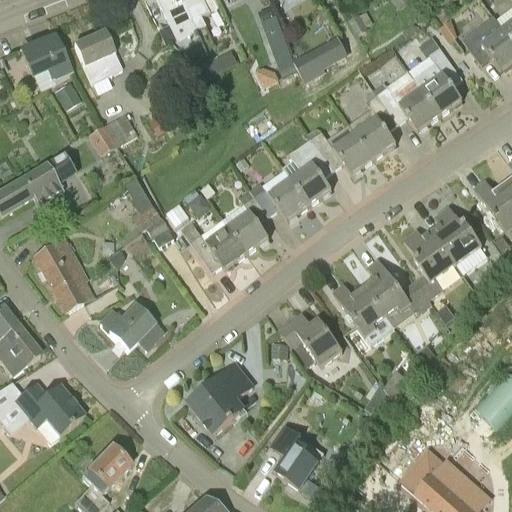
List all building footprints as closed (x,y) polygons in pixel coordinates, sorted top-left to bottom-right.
[(155,0),(171,33),(192,22),(184,6),(178,9),(173,0),(155,0)] [(211,0),(173,0),(178,9),(184,6),(192,22),(171,33),(177,44),(206,29),(200,18),(209,13),(211,15),(218,11),(213,2),(211,0)] [(395,0),(391,4),(398,12),(411,0),(395,0)] [(442,13),(434,0),(429,0),(425,3),(435,18),(442,13)] [(434,0),(442,13),(452,6),(447,0),(434,0)] [(490,0),(483,6),(489,13),(496,8),(490,0)] [(258,16),(262,26),(275,21),(271,11),(258,16)] [(319,36),(332,29),(327,17),(313,24),(319,36)] [(279,20),(275,21),(262,26),(261,26),(277,73),(296,67),(279,20)] [(511,67),(511,44),(504,34),(494,21),(463,44),(481,70),(491,62),(501,75),(510,69),(511,71),(511,70),(511,68),(511,67)] [(91,88),(122,75),(114,58),(115,58),(104,36),(73,50),(83,72),(91,88)] [(430,60),(440,52),(432,41),(418,51),(426,62),(430,60)] [(338,42),(309,58),(318,75),(347,60),(338,42)] [(55,43),(22,58),(32,80),(47,74),(50,82),(47,83),(51,93),(55,86),(71,78),(55,43)] [(408,76),(409,77),(414,84),(440,121),(462,105),(453,91),(463,84),(440,52),(430,60),(431,61),(408,76)] [(208,83),(231,71),(223,58),(201,70),(208,83)] [(182,72),(169,81),(182,101),(183,100),(186,103),(202,93),(190,73),(185,77),(182,72)] [(440,121),(414,84),(409,77),(377,100),(384,110),(398,130),(408,123),(418,136),(440,121)] [(68,88),(54,96),(65,115),(80,106),(68,88)] [(384,110),(377,100),(367,107),(377,123),(356,138),(374,164),(396,149),(388,137),(398,130),(384,110)] [(178,130),(169,115),(150,127),(158,141),(178,130)] [(125,118),(105,131),(118,151),(138,138),(125,118)] [(352,180),(374,164),(356,138),(349,129),(328,145),(322,137),(312,145),(334,176),(344,169),(352,180)] [(118,151),(105,131),(89,142),(101,162),(118,151)] [(302,177),(291,184),(310,210),(332,195),(324,183),(334,176),(312,145),(290,160),(302,177)] [(46,170),(22,185),(32,202),(37,210),(62,195),(46,170)] [(288,226),(310,210),(291,184),(270,200),(261,188),(251,196),(255,202),(269,222),(279,214),(288,226)] [(0,221),(32,202),(22,185),(0,198),(0,221)] [(511,197),(506,189),(495,197),(486,185),(474,193),(507,238),(511,234),(511,197)] [(215,196),(208,189),(201,195),(208,203),(215,196)] [(229,233),(247,259),(269,243),(259,229),(269,222),(255,202),(251,196),(240,203),(250,217),(229,233)] [(202,200),(200,201),(189,209),(198,222),(211,212),(202,200)] [(143,236),(163,224),(152,208),(133,220),(143,236)] [(169,220),(179,234),(192,224),(182,210),(169,220)] [(441,230),(432,237),(456,270),(482,251),(465,229),(463,231),(449,212),(435,222),(441,230)] [(154,244),(169,235),(163,224),(147,234),(153,245),(154,244)] [(247,259),(229,233),(223,225),(201,241),(192,227),(181,235),(212,278),(215,276),(214,276),(222,270),(222,271),(225,275),(247,259)] [(160,253),(174,244),(169,235),(154,244),(160,253)] [(436,285),(456,270),(432,237),(423,243),(417,235),(403,245),(417,264),(415,266),(425,280),(415,287),(428,305),(443,294),(436,285)] [(68,318),(84,308),(74,291),(85,285),(62,245),(35,261),(68,318)] [(502,261),(493,269),(499,275),(507,267),(502,261)] [(376,284),(365,293),(394,333),(415,317),(418,320),(432,309),(428,305),(415,287),(403,296),(378,264),(367,272),(376,284)] [(372,350),(394,333),(365,293),(353,301),(344,289),(333,297),(372,350)] [(164,337),(155,328),(136,310),(121,325),(112,316),(105,324),(113,332),(108,338),(127,357),(136,347),(146,356),(164,337)] [(3,346),(19,333),(2,312),(0,313),(0,343),(1,343),(3,346)] [(311,330),(303,319),(280,337),(295,358),(306,350),(321,371),(343,355),(319,324),(311,330)] [(1,343),(0,343),(0,362),(14,380),(41,360),(19,333),(3,346),(1,343)] [(289,350),(272,349),(272,363),(288,364),(289,350)] [(427,350),(414,360),(426,376),(439,366),(427,350)] [(253,391),(236,369),(188,407),(213,439),(241,417),(233,408),(253,391)] [(396,375),(383,394),(393,400),(405,381),(396,375)] [(511,379),(507,375),(473,412),(496,433),(511,415),(511,379)] [(0,428),(9,439),(28,424),(28,423),(36,433),(45,425),(59,442),(85,420),(59,390),(46,401),(35,388),(0,416),(0,428)] [(378,403),(370,415),(379,421),(387,408),(378,403)] [(359,422),(360,432),(371,431),(369,420),(359,422)] [(276,478),(300,495),(318,468),(306,460),(309,456),(298,449),(302,443),(286,432),(271,452),(287,463),(276,478)] [(130,470),(111,451),(81,483),(90,492),(74,509),(76,511),(104,511),(108,508),(101,501),(130,470)] [(467,511),(458,504),(468,493),(446,474),(435,486),(417,471),(402,488),(417,500),(417,501),(429,511),(467,511)] [(218,511),(205,503),(194,511),(218,511)]
